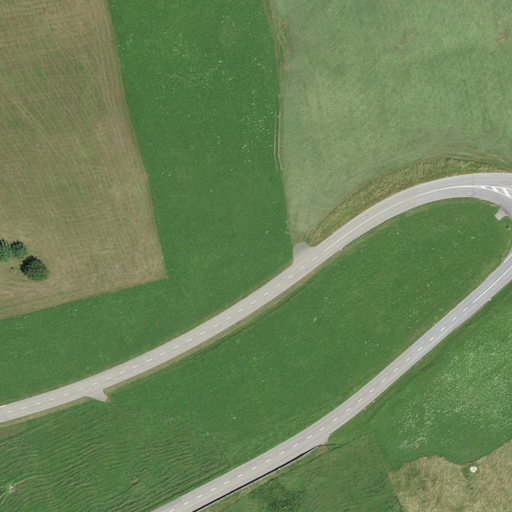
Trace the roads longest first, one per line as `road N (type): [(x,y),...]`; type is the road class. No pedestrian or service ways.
road 1 (secondary): [(456,186),(383,210),(200,334),(138,366),(0,414)]
road 2 (primary): [(511,266),(353,406),(170,511)]
